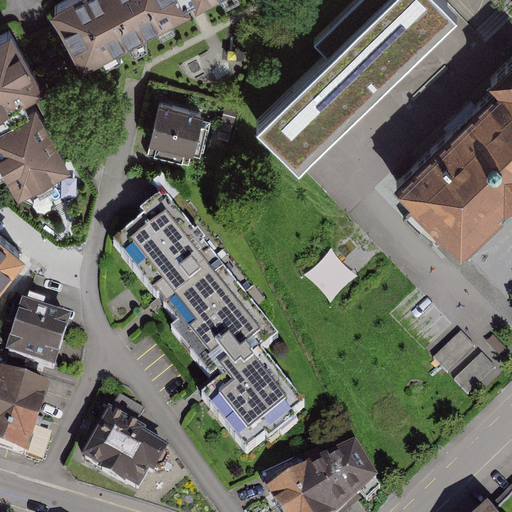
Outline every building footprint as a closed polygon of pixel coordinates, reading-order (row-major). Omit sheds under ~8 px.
[(198,14),(222,0),(78,0),(42,19),(74,80),(198,14)] [(251,136),(295,179),(454,28),(425,0),(365,0),(309,54),(322,68),(251,136)] [(9,33),(0,37),(0,174),(18,207),(72,177),(36,113),(29,117),(24,109),(45,98),(9,33)] [(457,269),(511,215),(511,63),(483,91),(492,99),(389,198),(457,269)] [(201,112),(162,103),(150,153),(190,163),(191,157),(200,159),(209,122),(199,120),(201,112)] [(150,228),(119,252),(160,305),(181,331),(176,335),(215,386),(223,379),(231,390),(213,404),(252,455),(307,413),(267,361),(286,346),(172,199),(144,220),(150,228)] [(0,278),(21,252),(0,235),(0,278)] [(10,353),(54,366),(67,321),(23,308),(10,353)] [(461,332),(433,358),(447,374),(475,348),(461,332)] [(25,455),(47,385),(4,372),(0,384),(0,448),(25,456),(25,455)] [(50,412),(70,414),(72,388),(52,386),(50,412)] [(120,399),(114,411),(139,424),(145,412),(120,399)] [(171,462),(170,454),(147,442),(149,438),(112,418),(84,467),(142,495),(153,477),(160,476),(167,473),(169,469),(171,462)] [(359,448),(273,495),(282,511),(353,511),(381,485),(359,448)]
